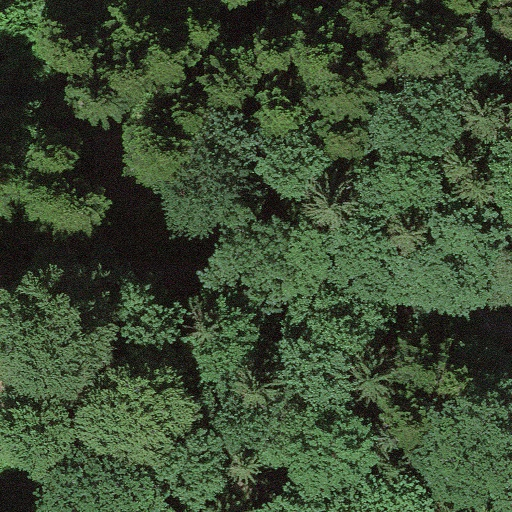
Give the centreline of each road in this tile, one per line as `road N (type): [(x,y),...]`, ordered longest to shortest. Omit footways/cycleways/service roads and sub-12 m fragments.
road 1 (track): [(511,300),(233,264),(61,258),(0,268)]
road 2 (track): [(511,410),(419,511)]
